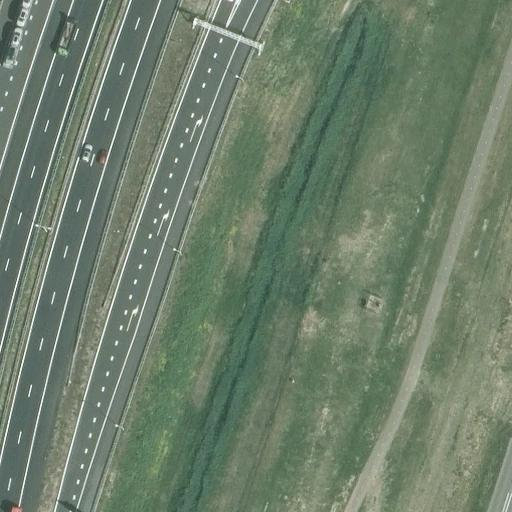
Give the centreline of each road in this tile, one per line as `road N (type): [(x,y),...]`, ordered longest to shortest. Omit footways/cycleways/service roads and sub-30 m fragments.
road 1 (motorway): [(62,511),(137,245),(228,3)]
road 2 (motorway): [(4,511),(65,251),(147,0)]
road 3 (motorway): [(81,0),(0,268)]
road 4 (motorway): [(47,0),(0,146)]
